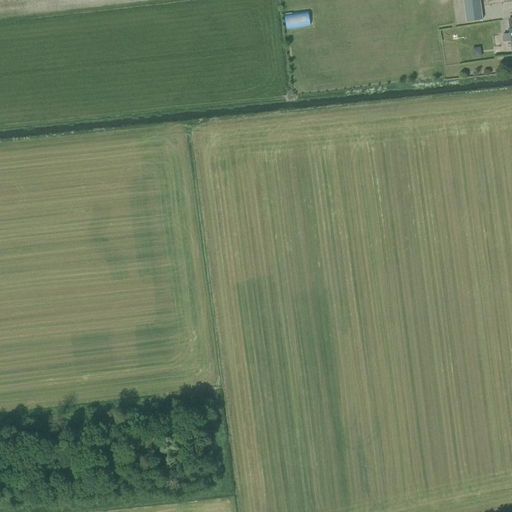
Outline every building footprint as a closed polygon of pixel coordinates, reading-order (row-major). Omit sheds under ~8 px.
[(317,0),(319,9),(376,0),(317,0)] [(479,0),(463,0),(466,21),(482,19),(479,0)] [(307,10),(284,14),(287,30),(310,26),(307,10)] [(339,39),(411,28),(408,10),(337,21),(339,39)] [(354,61),(424,50),(421,33),(352,43),(354,61)] [(354,61),(357,81),(460,66),(457,46),(354,61)]
